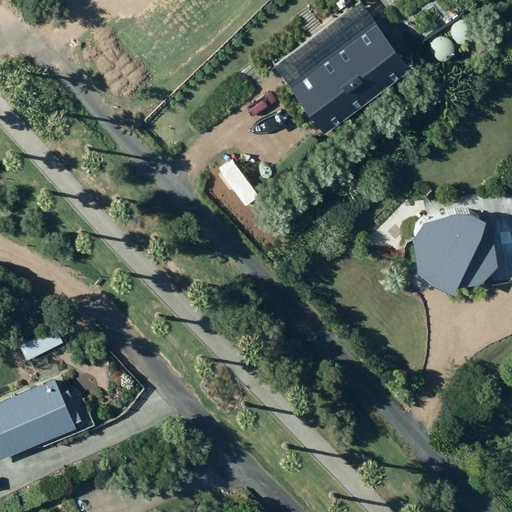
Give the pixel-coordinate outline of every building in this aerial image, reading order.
[(277,67),(326,130),(407,66),(357,4),(277,67)] [(469,163),(472,165),(480,168),(483,168),(487,168),(491,166),(494,165),(497,163),(500,160),(502,157),(503,154),(504,150),(505,146),(504,143),(503,139),(502,135),(500,132),(497,130),(494,127),(491,126),(487,125),(484,124),(480,124),(476,125),(473,126),(470,128),(467,131),(465,134),(463,137),(461,140),(461,144),(461,148),(461,151),(462,155),(464,158),(466,161),(469,163)] [(257,195),(233,160),(218,171),(242,205),(257,195)] [(423,260),(428,263),(429,273),(450,277),(511,268),(511,186),(449,196),(450,201),(440,204),(433,206),(428,209),(423,213),(418,217),(415,222),(413,227),(412,233),(412,239),(413,245),(415,250),(419,256),(423,260)] [(0,448),(75,415),(73,410),(79,407),(68,381),(61,384),(54,368),(0,392),(0,448)]
